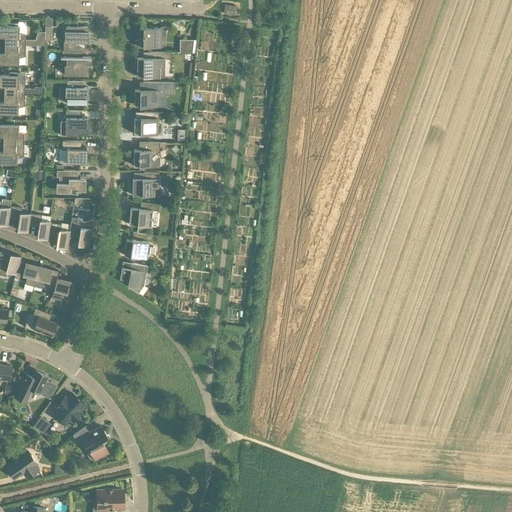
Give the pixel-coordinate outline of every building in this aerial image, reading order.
[(224,5),(223,14),(236,15),(237,6),(224,5)] [(26,34),(19,32),(19,26),(18,26),(18,23),(10,23),(10,26),(0,25),(0,37),(5,37),(4,45),(26,45),(45,46),(45,40),(45,32),(37,31),(35,39),(26,39),(26,34)] [(135,46),(165,47),(165,35),(161,35),(161,28),(154,28),(149,25),(147,28),(139,28),(139,40),(135,40),(135,46)] [(66,27),(66,32),(65,32),(65,42),(64,42),(63,51),(82,51),(86,51),(86,43),(89,43),(89,32),(87,32),(87,27),(66,27)] [(180,53),(192,53),(194,40),(180,40),(180,53)] [(25,57),(26,45),(4,45),(4,53),(0,52),(0,64),(19,65),(19,58),(25,57)] [(64,58),(64,75),(88,75),(89,58),(90,58),(90,57),(82,57),(82,51),(63,51),(62,51),(62,57),(60,57),(60,58),(64,58)] [(137,77),(165,77),(165,59),(171,59),(171,53),(148,52),(148,58),(135,58),(135,69),(137,69),(137,77)] [(10,73),(9,76),(0,75),(0,86),(4,87),(4,95),(25,95),(44,95),(44,87),(35,87),(35,89),(25,89),(25,84),(18,82),(18,76),(17,76),(17,73),(10,73)] [(82,81),(67,81),(67,88),(65,88),(65,98),(67,98),(67,103),(86,104),(86,99),(88,99),(88,88),(82,88),(82,81)] [(134,106),(165,106),(165,94),(174,94),(174,83),(143,82),(143,90),(134,90),(134,96),(135,96),(134,106)] [(25,106),(25,95),(4,95),(4,103),(0,102),(0,114),(18,114),(18,108),(25,106)] [(82,111),(66,111),(65,121),(60,121),(60,135),(76,135),(76,134),(87,134),(87,126),(89,126),(89,119),(85,119),(85,118),(82,118),(82,111)] [(134,134),(140,134),(140,136),(146,136),(146,134),(162,134),(162,112),(135,112),(135,118),(134,118),(134,134)] [(3,145),(24,145),(24,134),(18,132),(18,126),(0,125),(0,136),(3,137),(3,145)] [(59,163),(78,163),(87,163),(87,148),(81,148),(81,141),(62,141),(62,149),(60,149),(59,163)] [(160,151),(160,142),(139,142),(139,150),(133,150),(133,159),(131,161),(133,163),(133,166),(151,166),(151,168),(159,168),(159,157),(156,154),(160,151)] [(24,156),(24,145),(3,145),(3,152),(0,152),(0,163),(17,164),(17,158),(24,156)] [(85,179),(78,179),(78,171),(57,170),(56,177),(59,177),(59,183),(56,183),(56,192),(75,192),(75,193),(77,193),(77,190),(85,190),(85,179)] [(144,172),(143,179),(133,179),(132,195),(154,196),(154,188),(158,188),(159,172),(144,172)] [(0,224),(7,226),(8,218),(10,208),(10,207),(1,206),(2,201),(0,201),(0,224)] [(129,225),(137,225),(137,227),(149,228),(149,227),(151,227),(152,211),(158,211),(159,205),(141,203),(140,209),(130,208),(129,225)] [(27,232),(28,226),(30,214),(21,212),(22,208),(10,206),(10,207),(10,208),(8,218),(18,220),(17,230),(27,232)] [(47,239),(48,235),(50,223),(50,221),(41,220),(42,215),(30,214),(28,226),(38,227),(37,238),(47,239)] [(80,218),(77,218),(72,217),(70,230),(69,233),(79,235),(78,245),(88,247),(91,229),(82,227),(83,222),(80,218)] [(56,247),(67,248),(69,233),(70,230),(61,229),(61,224),(50,223),(48,235),(58,236),(56,247)] [(146,258),(147,253),(149,253),(150,246),(148,246),(148,242),(152,242),(153,235),(139,233),(133,232),(132,240),(126,240),(124,256),(133,257),(133,256),(146,258)] [(10,254),(7,264),(0,262),(0,274),(6,276),(7,272),(15,274),(16,274),(19,261),(21,256),(10,254)] [(16,274),(15,274),(14,278),(25,281),(25,282),(34,285),(39,266),(19,261),(16,274)] [(122,282),(138,293),(144,285),(147,266),(132,263),(130,269),(122,267),(119,278),(122,279),(122,282)] [(57,278),(59,271),(39,266),(34,285),(43,287),(43,285),(54,288),(56,278),(57,278)] [(56,278),(54,288),(51,297),(60,299),(61,297),(72,300),(77,283),(57,278),(56,278)] [(34,331),(35,329),(52,335),(56,324),(49,321),(51,314),(36,308),(32,319),(29,318),(25,327),(34,331)] [(0,378),(10,380),(12,367),(0,365),(0,378)] [(35,370),(32,376),(26,373),(16,393),(15,393),(13,397),(27,403),(33,391),(40,394),(41,393),(42,393),(46,386),(44,385),(48,376),(35,370)] [(55,406),(56,408),(51,413),(64,426),(70,420),(71,422),(81,412),(78,410),(84,404),(73,394),(67,399),(64,396),(55,406)] [(43,434),(51,423),(41,416),(33,427),(43,434)] [(87,451),(90,450),(95,459),(108,452),(103,443),(106,441),(104,437),(106,436),(102,427),(89,433),(86,426),(73,435),(76,442),(81,439),(87,451)] [(38,469),(34,464),(36,463),(28,451),(18,458),(17,457),(13,460),(14,461),(6,467),(14,478),(23,472),(27,477),(38,469)] [(97,490),(98,509),(102,509),(101,511),(119,511),(120,508),(124,508),(123,489),(97,490)]
